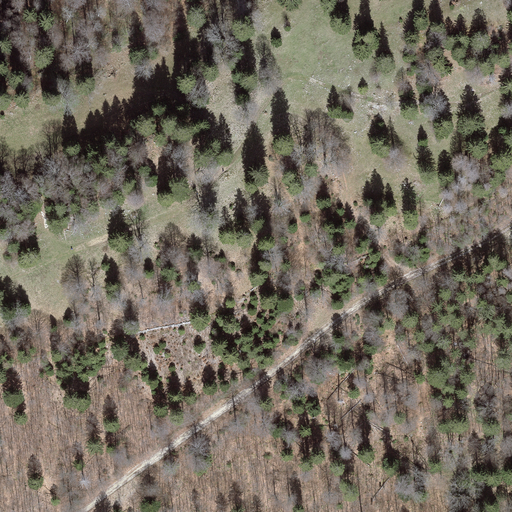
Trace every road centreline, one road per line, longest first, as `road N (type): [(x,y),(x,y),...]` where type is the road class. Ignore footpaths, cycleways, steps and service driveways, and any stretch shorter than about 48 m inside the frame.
road 1 (track): [(96,511),(342,317),(406,274),(511,223)]
road 2 (track): [(267,104),(341,134),(366,165),(368,199),(406,274)]
